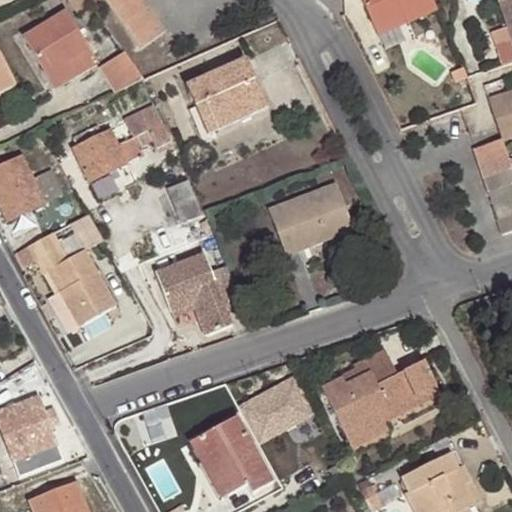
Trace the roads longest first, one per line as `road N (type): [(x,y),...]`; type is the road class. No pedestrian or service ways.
road 1 (residential): [(81,409),(434,290)]
road 2 (residential): [(293,0),(434,290)]
road 3 (unclassified): [(98,204),(170,333),(65,382)]
road 4 (residential): [(434,290),(511,447)]
road 5 (residential): [(0,268),(65,382)]
